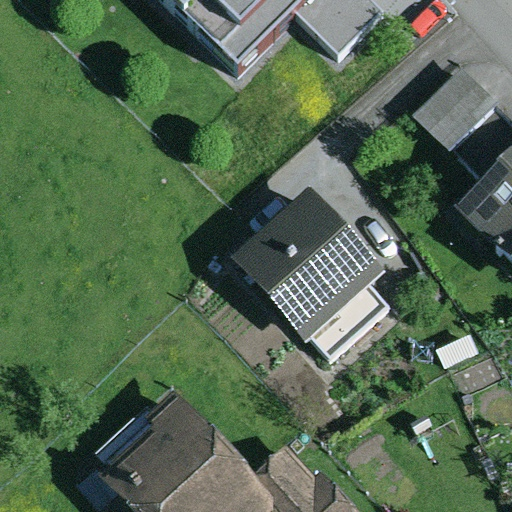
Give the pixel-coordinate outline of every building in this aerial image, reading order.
[(145,0),(240,91),(298,32),(341,73),(389,23),(366,0),(145,0)] [(500,115),(462,76),(411,126),(449,164),(453,160),(497,117),(500,115)] [(511,132),(497,117),(453,160),(487,194),(456,225),(511,282),(511,132)] [(386,287),(310,202),(229,274),(307,360),(315,353),(330,370),(390,316),(374,298),(386,287)] [(153,440),(97,490),(117,511),(274,511),(253,488),(176,405),(146,432),(153,440)] [(286,457),(253,488),(274,511),(350,511),(321,480),(314,487),(286,457)]
